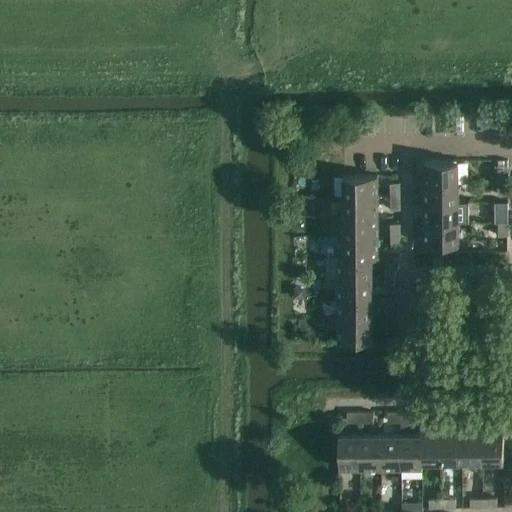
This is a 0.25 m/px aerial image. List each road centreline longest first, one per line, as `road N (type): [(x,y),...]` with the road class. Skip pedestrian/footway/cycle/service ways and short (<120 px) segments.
road 1 (residential): [(406,143),(407,305),(511,304)]
road 2 (residential): [(326,403),(511,404)]
